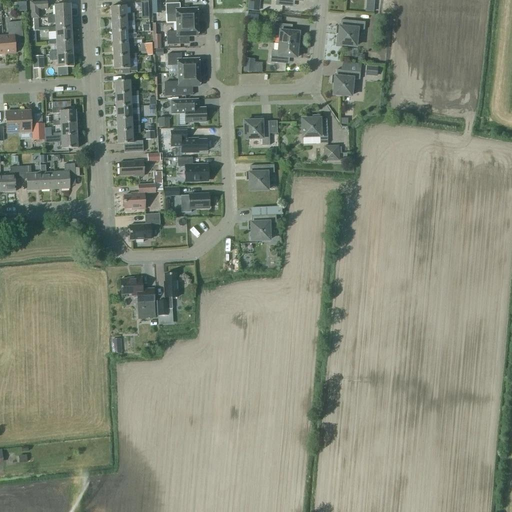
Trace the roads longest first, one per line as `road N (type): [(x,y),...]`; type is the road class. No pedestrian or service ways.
road 1 (residential): [(98,212),(125,258),(193,257),(225,228),(230,97)]
road 2 (residential): [(230,97),(307,86),(322,0)]
road 3 (residential): [(98,212),(93,86)]
